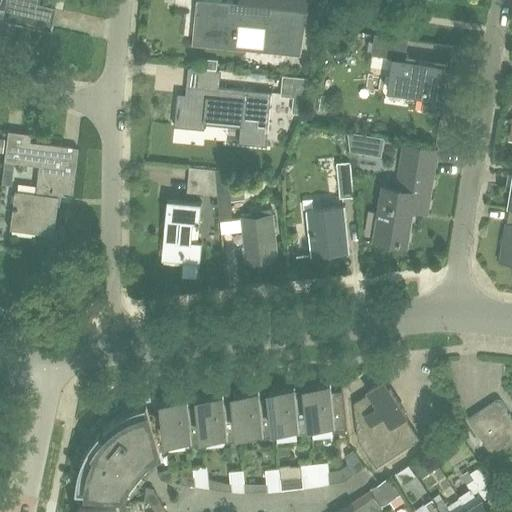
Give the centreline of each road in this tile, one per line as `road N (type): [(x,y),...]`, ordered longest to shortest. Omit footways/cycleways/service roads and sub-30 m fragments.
road 1 (unclassified): [(116,349),(454,314)]
road 2 (residential): [(454,314),(502,0)]
road 3 (residential): [(116,349),(111,105)]
road 4 (residential): [(17,511),(45,356)]
